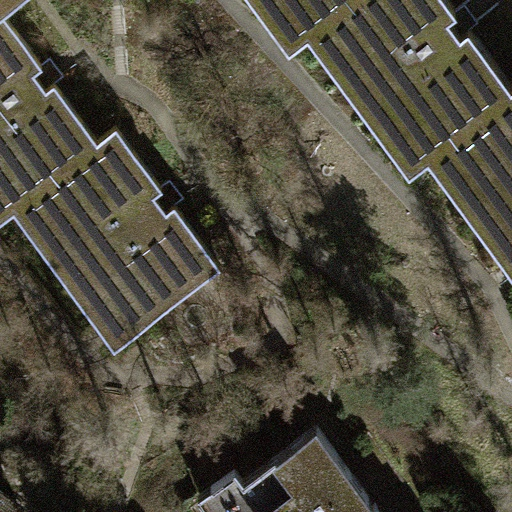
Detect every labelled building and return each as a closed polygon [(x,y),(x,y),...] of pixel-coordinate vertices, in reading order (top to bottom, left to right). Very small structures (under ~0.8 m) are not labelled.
[(286,0),(304,23),(324,9),(336,0),(258,0),(267,12),(283,0),(286,0)] [(449,0),(336,0),(324,9),(340,31),(322,45),(390,136),(408,123),(426,147),(445,133),(511,84),(511,83),(467,23),(460,29),(446,9),(453,4),(449,0)] [(0,190),(9,203),(30,188),(97,139),(54,80),(45,86),(32,68),(39,63),(0,9),(0,190)] [(511,84),(445,133),(463,156),(445,169),(511,258),(511,257),(511,84)] [(115,126),(97,139),(30,188),(47,211),(28,224),(94,314),(112,301),(130,326),(217,263),(172,202),(164,208),(151,191),(159,185),(115,126)] [(234,464),(210,481),(233,511),(379,511),(314,423),(243,476),(234,464)] [(0,511),(12,511),(16,506),(0,495),(0,511)]
